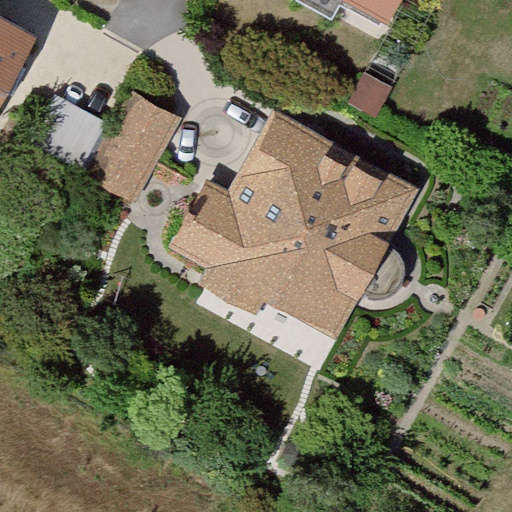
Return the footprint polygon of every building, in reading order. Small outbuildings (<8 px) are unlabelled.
[(365,0),(403,18),(412,0),(365,0)] [(0,106),(37,39),(0,19),(0,106)] [(61,93),(40,130),(82,154),(104,117),(61,93)] [(181,120),(131,93),(86,175),(136,202),(181,120)] [(423,194),(276,116),(229,207),(188,186),(157,245),(208,272),(197,292),(257,324),(266,307),(339,346),(361,303),(374,309),(407,290),(408,251),(396,245),(423,194)]
